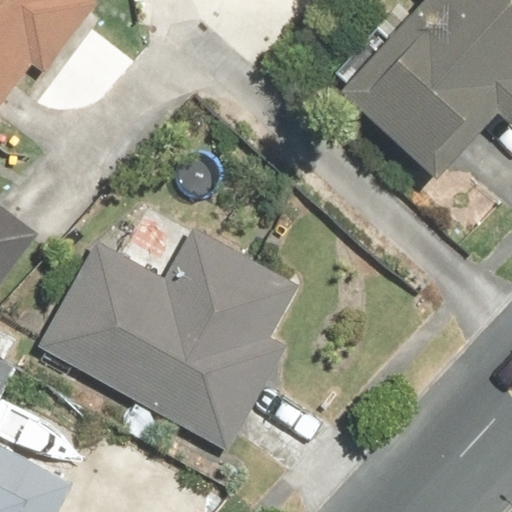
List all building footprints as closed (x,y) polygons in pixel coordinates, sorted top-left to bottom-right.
[(0,0),(0,113),(39,62),(50,69),(104,0),(0,0)] [(511,0),(428,0),(356,79),(451,166),(511,100),(511,101),(511,0)] [(0,286),(44,229),(0,195),(0,286)] [(106,236),(46,341),(235,447),(295,340),(278,331),(307,280),(201,221),(172,273),(106,236)] [(0,511),(63,511),(82,475),(0,434),(0,511)]
